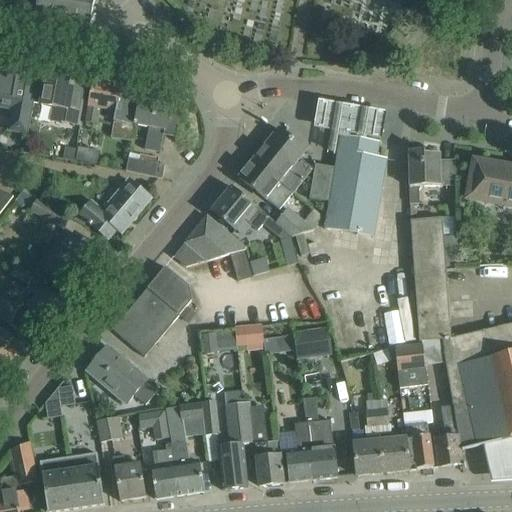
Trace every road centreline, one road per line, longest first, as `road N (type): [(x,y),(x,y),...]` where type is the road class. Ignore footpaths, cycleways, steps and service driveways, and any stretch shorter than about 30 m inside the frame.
road 1 (residential): [(0,435),(215,171),(228,94)]
road 2 (residential): [(482,119),(358,92),(290,86),(228,94)]
road 3 (tertiary): [(277,511),(511,498)]
road 4 (residential): [(143,37),(93,48),(0,30)]
